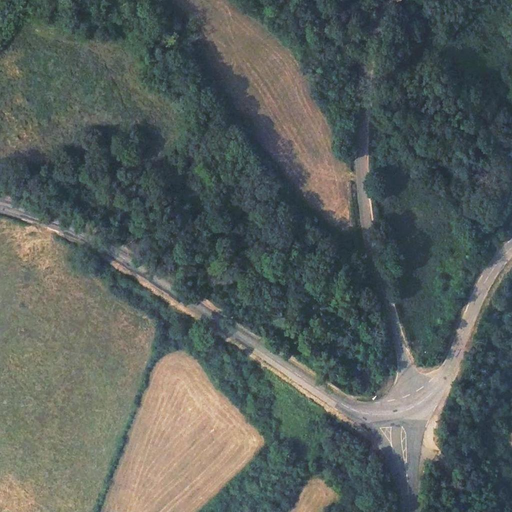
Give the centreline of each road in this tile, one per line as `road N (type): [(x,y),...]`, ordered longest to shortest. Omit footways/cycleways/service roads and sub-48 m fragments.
road 1 (tertiary): [(0,207),(108,248),(336,400),(364,413),(398,413)]
road 2 (unclassified): [(398,413),(401,352),(364,220),(361,152),(374,55),(399,0)]
road 3 (unclassified): [(398,413),(435,389),(484,281),(511,247)]
road 4 (track): [(462,511),(436,451),(398,413)]
